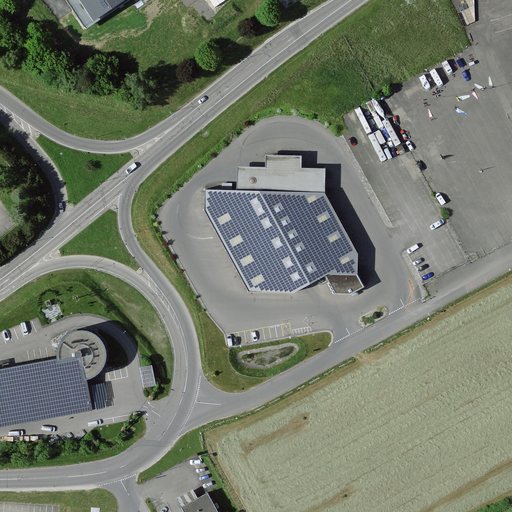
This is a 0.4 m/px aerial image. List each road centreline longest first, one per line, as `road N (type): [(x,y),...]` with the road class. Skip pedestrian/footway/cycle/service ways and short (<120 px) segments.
road 1 (residential): [(182,397),(227,404),(256,396),(511,259)]
road 2 (secondary): [(352,0),(182,130)]
road 3 (secondary): [(0,284),(61,262),(106,264),(146,287),(176,319)]
road 4 (secondary): [(182,130),(124,145),(84,145),(0,103)]
road 5 (secondary): [(176,319),(126,234),(124,204),(137,169)]
road 6 (secondary): [(0,107),(58,183),(62,209),(53,238)]
road 7 (unknown): [(378,247),(420,226),(368,140)]
